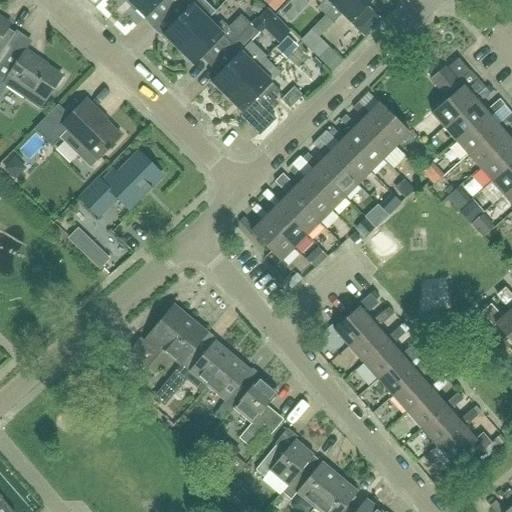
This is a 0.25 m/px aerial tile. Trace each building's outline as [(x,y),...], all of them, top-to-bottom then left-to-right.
[(132,0),(129,3),(144,18),(161,0),(167,0),(165,7),(169,11),(174,5),(174,6),(179,0),(132,0)] [(161,35),(177,51),(207,19),(208,20),(216,13),(202,0),(179,0),(174,6),(182,14),(161,35)] [(268,0),(275,9),(287,0),(268,0)] [(373,0),(341,0),(326,17),(303,41),(321,58),(330,48),(318,37),(332,23),(334,25),(342,16),(350,24),(373,0)] [(318,10),(326,17),(341,0),(325,0),(327,1),(318,10)] [(222,53),(251,25),(241,15),(229,28),(222,21),(216,27),(208,20),(207,19),(177,51),(192,66),(213,44),(222,53)] [(0,64),(11,48),(0,41),(0,38),(7,29),(9,26),(10,25),(0,18),(0,64)] [(225,97),(263,59),(264,57),(250,43),(260,33),(251,25),(222,53),(231,61),(210,83),(225,97)] [(283,46),(298,65),(310,56),(295,37),(283,46)] [(11,48),(0,64),(0,85),(1,84),(6,87),(39,110),(46,100),(62,76),(26,51),(22,56),(11,48)] [(279,92),(271,84),(280,75),(263,59),(225,97),(241,113),(262,91),(271,100),(279,92)] [(459,60),(448,69),(459,81),(470,72),(459,60)] [(430,115),(443,129),(475,100),(473,98),(466,90),(479,79),(471,71),(470,72),(459,81),(456,84),(444,70),(432,81),(448,99),(430,115)] [(487,114),(485,112),(478,103),(489,93),(484,88),(473,98),(475,100),(443,129),(455,143),(487,114)] [(289,111),(302,98),(293,89),(281,102),(289,111)] [(455,143),(466,156),(498,127),(497,125),(490,117),(497,111),(500,114),(507,108),(499,100),(485,112),(487,114),(455,143)] [(51,111),(33,130),(51,147),(59,139),(78,157),(86,149),(97,159),(109,148),(107,146),(118,135),(98,115),(99,114),(85,101),(70,116),(69,117),(63,123),(51,111)] [(352,108),(363,119),(363,118),(394,147),(408,133),(378,103),(368,114),(357,103),(352,108)] [(511,128),(511,127),(511,114),(511,113),(497,125),(498,127),(466,156),(478,169),(510,140),(509,138),(502,131),(509,125),(511,128)] [(339,121),(350,131),(351,131),(381,160),(394,147),(363,118),(363,119),(355,126),(345,116),(339,121)] [(351,131),(350,131),(342,139),(332,129),(327,134),(337,144),(368,173),(381,160),(351,131)] [(478,169),(490,183),(511,162),(511,135),(509,138),(510,140),(478,169)] [(314,146),(325,157),(325,156),(356,186),(368,173),(337,144),(330,152),(319,141),(314,146)] [(128,210),(161,176),(137,152),(117,174),(113,170),(102,182),(98,179),(79,198),(97,216),(115,198),(128,210)] [(325,156),(325,157),(317,165),(307,154),(301,159),(312,170),(312,169),(343,199),(356,186),(325,156)] [(511,162),(490,183),(502,196),(511,186),(511,162)] [(289,172),(299,182),(330,212),(343,199),(312,169),(312,170),(304,177),(294,167),(289,172)] [(276,185),(287,195),(317,224),(330,212),(299,182),(292,190),(281,180),(276,185)] [(511,186),(502,196),(511,207),(511,186)] [(446,198),(457,211),(468,201),(456,189),(446,198)] [(275,207),(305,236),(317,224),(287,195),(279,203),(268,192),(263,197),(274,208),(275,207)] [(391,194),(379,208),(388,216),(400,203),(391,194)] [(251,210),(261,221),(261,220),(292,250),(305,236),(275,207),(274,208),(266,215),(256,205),(251,210)] [(470,226),(482,239),(492,229),(481,216),(470,226)] [(261,220),(261,221),(254,228),(243,218),(238,223),(249,233),(250,232),(280,262),(292,250),(261,220)] [(355,229),(364,238),(372,229),(363,220),(355,229)] [(317,248),(305,259),(313,268),(325,256),(317,248)] [(497,299),(509,312),(511,309),(511,302),(503,293),(497,299)] [(374,325),(371,322),(362,312),(374,302),(368,295),(356,305),(358,308),(333,330),(348,348),(374,325)] [(161,350),(178,365),(179,365),(194,346),(195,347),(206,334),(172,306),(131,355),(147,368),(161,350)] [(511,309),(509,312),(499,321),(487,307),(480,313),(492,327),(495,325),(511,344),(511,309)] [(348,348),(362,364),(388,341),(385,338),(377,328),(388,318),(383,312),(371,322),(374,325),(348,348)] [(397,328),(385,338),(388,341),(362,364),(377,381),(403,358),(400,355),(391,345),(403,335),(397,328)] [(231,355),(213,341),(203,353),(195,347),(194,346),(179,365),(178,365),(173,371),(182,378),(187,373),(205,387),(231,355)] [(377,381),(392,397),(417,375),(414,372),(405,362),(417,351),(412,344),(400,355),(403,358),(377,381)] [(233,409),(247,391),(239,384),(250,370),(231,355),(205,387),(223,402),(218,408),(227,415),(232,409),(233,409)] [(426,361),(414,372),(417,375),(392,397),(406,414),(431,391),(429,388),(420,378),(432,367),(426,361)] [(406,414),(420,430),(446,408),(443,404),(435,395),(447,384),(441,377),(429,388),(431,391),(406,414)] [(247,391),(233,409),(250,424),(238,439),(247,446),(274,413),(266,406),(277,393),(259,379),(248,391),(247,391)] [(455,394),(443,404),(446,408),(420,430),(435,446),(460,424),(457,421),(449,411),(461,401),(455,394)] [(458,455),(467,465),(467,466),(491,444),(482,434),(475,441),(464,428),(476,418),(470,410),(457,421),(460,424),(435,446),(449,463),(458,455)] [(302,468),(313,455),(294,440),(283,453),(275,446),(254,471),(263,478),(269,471),(287,486),(302,468)] [(313,509),(339,478),(320,462),(310,475),(302,468),(287,486),(282,492),(290,499),(295,494),(313,509)] [(0,476),(0,511),(16,511),(25,506),(0,476)] [(354,511),(355,511),(346,505),(357,492),(339,478),(313,509),(317,511),(354,511)] [(502,494),(511,505),(511,504),(511,494),(508,489),(502,494)] [(380,511),(365,499),(355,511),(354,511),(380,511)] [(511,511),(511,504),(511,505),(504,511),(494,501),(489,506),(494,511),(511,511)]
